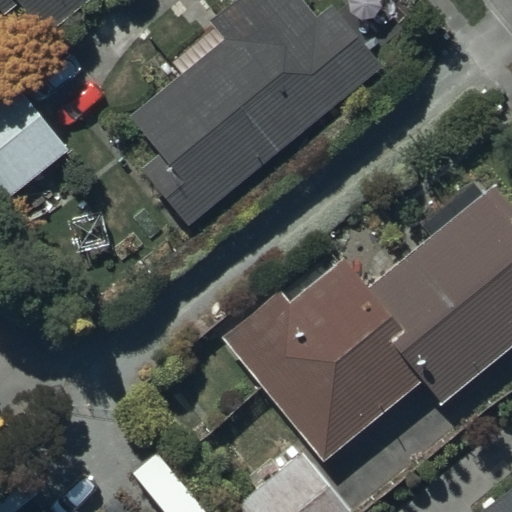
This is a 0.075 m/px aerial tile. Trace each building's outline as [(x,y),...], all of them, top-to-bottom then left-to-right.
[(3,0),(4,1),(44,21),(69,0),(3,0)] [(317,0),(306,10),(298,0),(217,0),(203,12),(218,30),(122,108),(153,145),(132,162),(178,218),(375,56),(328,0),(317,0)] [(68,156),(12,86),(0,95),(0,207),(1,209),(68,156)] [(511,213),(497,194),(369,296),(406,342),(393,352),(425,390),(441,412),(511,354),(511,213)] [(326,468),(425,390),(393,352),(406,342),(369,296),(345,268),(291,311),(282,297),(225,345),(326,468)] [(351,511),(302,453),(237,507),(240,511),(351,511)] [(511,511),(511,495),(491,511),(511,511)]
